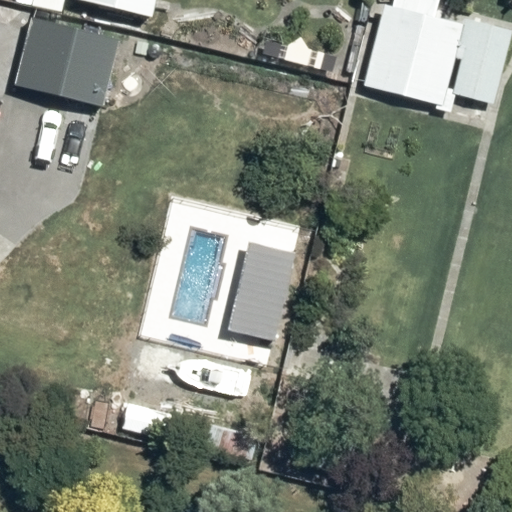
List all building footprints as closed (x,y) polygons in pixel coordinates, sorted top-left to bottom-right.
[(149,19),(153,0),(74,0),(74,2),(149,19)] [(384,8),(363,84),(449,108),(452,96),(490,106),(510,33),(464,20),(462,29),(384,8)] [(117,42),(29,20),(12,85),(100,107),(117,42)] [(295,257),(248,246),(228,333),(275,344),(295,257)] [(127,397),(119,427),(166,440),(174,410),(127,397)] [(201,416),(192,450),(246,464),(255,430),(201,416)]
